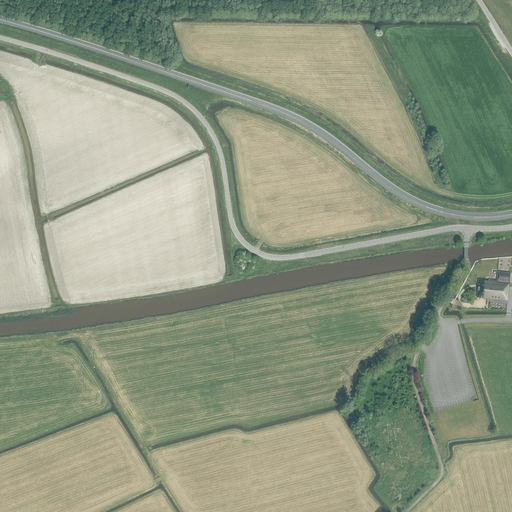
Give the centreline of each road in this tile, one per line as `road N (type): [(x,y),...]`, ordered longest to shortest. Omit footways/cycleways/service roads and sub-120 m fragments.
road 1 (unclassified): [(467,228),(264,256),(234,231),(216,144),(185,103),(0,37)]
road 2 (motorway): [(0,17),(284,111),(425,204),(467,214),(511,212)]
road 3 (unclassified): [(467,228),(465,262),(420,345)]
